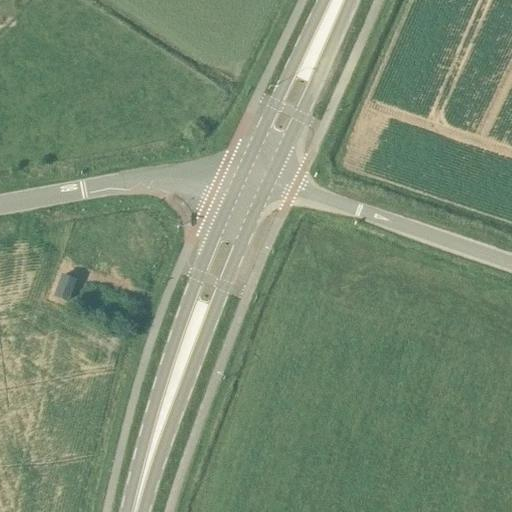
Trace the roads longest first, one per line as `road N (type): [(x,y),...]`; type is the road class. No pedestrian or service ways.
road 1 (unclassified): [(511,263),(295,185),(265,186)]
road 2 (tertiary): [(0,205),(151,178),(235,186)]
road 3 (primary): [(334,0),(235,186)]
road 4 (primary): [(177,370),(218,302),(265,186)]
road 5 (primary): [(265,186),(314,83),(336,0)]
road 6 (primary): [(235,186),(187,296),(177,370)]
road 7 (primary): [(136,511),(177,370)]
